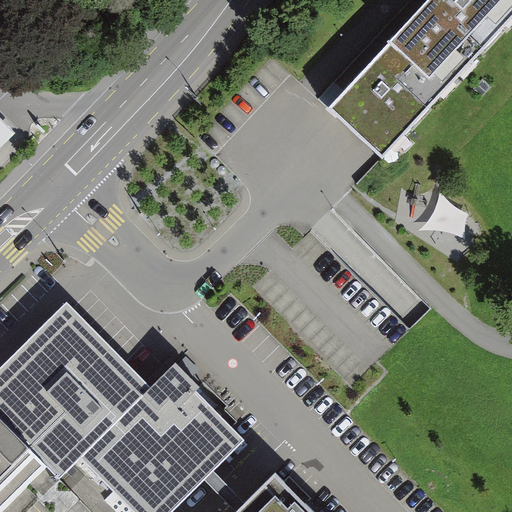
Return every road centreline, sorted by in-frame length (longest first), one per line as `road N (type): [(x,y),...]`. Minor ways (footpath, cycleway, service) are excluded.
road 1 (residential): [(57,186),(179,295),(311,170)]
road 2 (primary): [(233,0),(57,186)]
